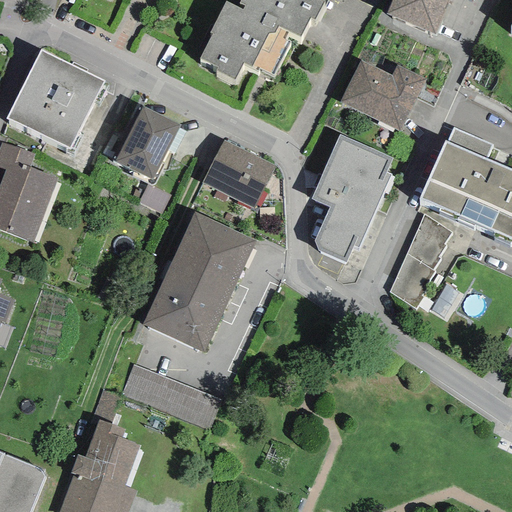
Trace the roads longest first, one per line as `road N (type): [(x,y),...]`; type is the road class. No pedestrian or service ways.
road 1 (residential): [(511,420),(297,276),(292,174),(283,153),(43,31),(8,27)]
road 2 (unknown): [(368,323),(491,0)]
